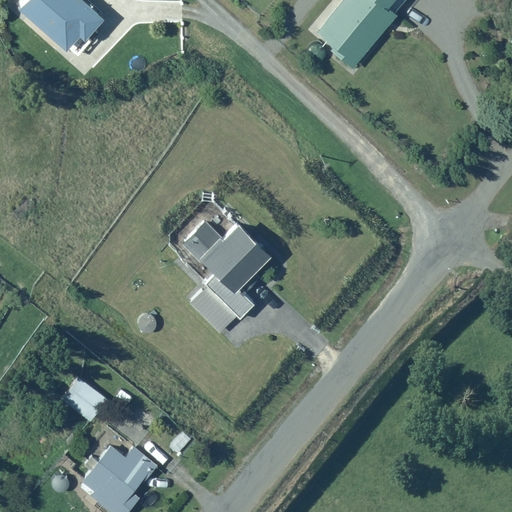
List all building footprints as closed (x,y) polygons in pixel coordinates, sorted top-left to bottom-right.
[(90,0),(19,0),(18,2),(69,45),(81,31),(87,36),(106,14),(90,0)] [(332,48),(353,63),(396,12),(391,8),(397,0),(339,0),(316,28),(335,44),(332,48)] [(211,271),(204,279),(240,315),(255,300),(245,290),(259,275),(254,270),(274,250),(242,218),(222,237),(203,218),(181,240),(211,271)] [(79,374),(61,397),(88,419),(107,396),(79,374)] [(112,511),(127,511),(141,494),(134,489),(157,462),(135,442),(125,454),(111,441),(81,476),(94,487),(89,492),(112,511)]
